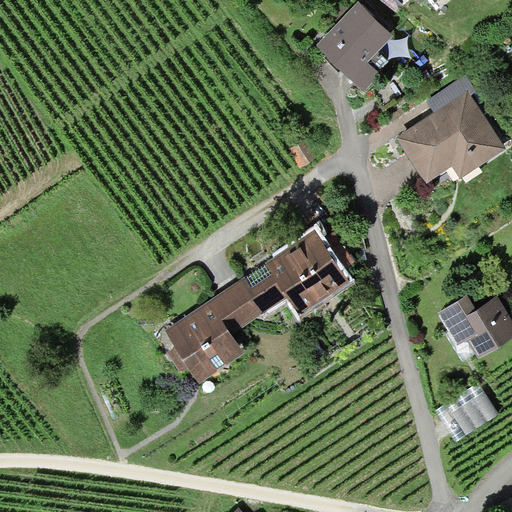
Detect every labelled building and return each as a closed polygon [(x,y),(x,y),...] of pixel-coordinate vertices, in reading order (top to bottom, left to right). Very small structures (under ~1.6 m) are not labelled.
[(388,32),(355,0),(349,0),(312,39),(363,88),(378,73),(363,58),(388,32)] [(472,92),(461,75),(424,99),(431,110),(393,134),(423,179),(447,163),(455,175),(500,145),(467,95),(472,92)] [(315,154),(303,137),(285,149),(297,167),(315,154)] [(341,276),(311,229),(230,281),(249,311),(284,289),(294,306),(341,276)] [(249,311),(230,281),(161,325),(196,383),(244,354),(226,325),(249,311)] [(475,304),(467,291),(439,308),(458,338),(470,330),(481,348),(511,328),(511,317),(495,291),(475,304)] [(489,392),(446,408),(456,435),(500,418),(489,392)]
